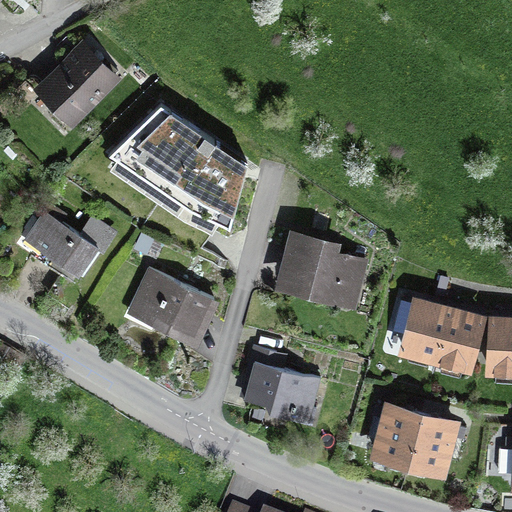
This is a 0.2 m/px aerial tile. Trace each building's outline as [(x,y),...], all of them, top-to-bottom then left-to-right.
[(41,89),(71,119),(116,75),(85,44),(41,89)] [(216,209),(246,163),(176,116),(146,162),(216,209)] [(29,236),(84,273),(102,248),(47,210),(29,236)] [(275,294),(358,314),(370,265),(342,258),(345,246),(290,233),(275,294)] [(131,316),(203,348),(222,304),(150,272),(131,316)] [(435,355),(448,307),(400,294),(391,328),(406,333),(403,346),(435,355)] [(435,355),(469,364),(482,317),(448,307),(435,355)] [(488,367),(511,368),(511,318),(491,317),(488,367)] [(245,404),(314,422),(326,377),(257,359),(245,404)] [(375,451),(408,460),(421,411),(387,402),(375,451)] [(454,419),(421,411),(408,460),(441,469),(454,419)] [(265,511),(233,500),(228,511),(265,511)]
